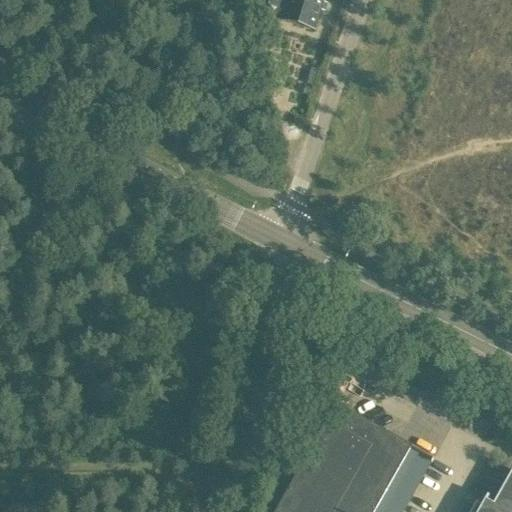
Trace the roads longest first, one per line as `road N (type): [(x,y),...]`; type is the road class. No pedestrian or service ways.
road 1 (secondary): [(285,244),(0,99)]
road 2 (unclassified): [(285,244),(358,0)]
road 3 (secondary): [(511,356),(285,244)]
